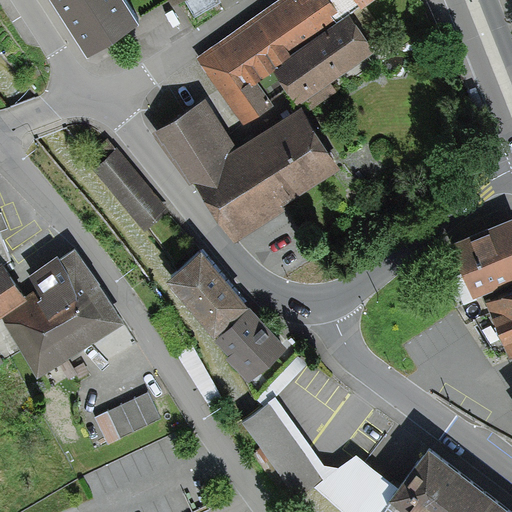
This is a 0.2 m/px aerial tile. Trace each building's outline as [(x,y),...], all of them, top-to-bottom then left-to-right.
[(132,0),(57,0),(88,47),(141,13),(132,0)] [(187,0),(196,15),(220,0),(187,0)] [(270,0),(193,53),(243,126),(278,102),(272,93),(283,85),(268,63),(336,16),(332,10),(338,6),(334,0),(270,0)] [(349,8),(360,0),(334,0),(338,6),(332,10),(336,16),(349,8)] [(283,85),(297,100),(376,46),(349,8),(336,16),(268,63),(283,85)] [(285,199),(341,163),(302,103),(238,145),(205,96),(157,127),(190,178),(193,176),(236,240),(289,206),(285,199)] [(92,165),(144,228),(169,208),(117,145),(116,146),(108,136),(86,154),(94,163),(92,165)] [(0,209),(0,229),(9,226),(2,209),(0,209)] [(511,276),(511,211),(451,237),(463,266),(474,292),(481,289),(511,276)] [(0,256),(2,256),(5,259),(11,257),(0,229),(0,256)] [(202,240),(167,269),(215,327),(250,297),(202,240)] [(2,312),(38,372),(58,359),(67,353),(124,316),(100,279),(101,278),(75,242),(61,253),(58,249),(29,269),(40,286),(2,312)] [(0,312),(28,293),(5,259),(2,256),(0,256),(0,312)] [(474,292),(463,266),(440,276),(456,303),(482,293),(481,289),(474,292)] [(510,351),(511,349),(511,283),(486,295),(492,309),(510,351)] [(489,310),(482,293),(456,303),(467,322),(476,317),(475,315),(489,310)] [(251,298),(214,331),(229,348),(226,350),(250,376),(289,342),(251,298)] [(492,309),(489,310),(475,315),(476,317),(499,355),(510,351),(492,309)] [(224,397),(192,340),(177,349),(211,405),(224,397)] [(68,378),(78,372),(75,366),(67,353),(58,359),(68,378)] [(390,489),(396,480),(357,450),(339,463),(324,461),(277,393),(307,361),(298,353),(258,396),(263,403),(269,399),(324,474),(314,481),(350,511),(379,511),(389,500),(387,498),(392,490),(390,489)] [(85,360),(75,366),(78,372),(80,376),(90,370),(85,360)] [(162,417),(149,389),(95,415),(108,443),(162,417)] [(297,493),(306,487),(314,481),(324,474),(269,399),(263,403),(256,408),(243,418),(297,493)] [(420,511),(511,511),(511,499),(430,437),(396,480),(390,489),(392,490),(420,511)] [(420,511),(392,490),(387,498),(389,500),(379,511),(420,511)]
